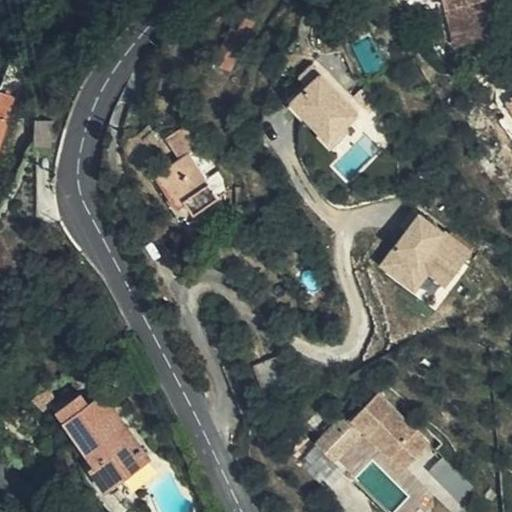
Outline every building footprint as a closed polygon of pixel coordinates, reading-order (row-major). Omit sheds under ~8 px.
[(428,0),(436,16),(454,36),(459,33),(467,50),(494,37),(488,29),(496,12),(494,9),(504,5),(501,0),(428,0)] [(361,109),(315,55),(299,69),(306,78),(288,93),(327,138),(361,109)] [(511,141),(511,105),(496,119),(511,141)] [(135,141),(152,126),(135,108),(119,123),(135,141)] [(53,142),(53,139),(53,119),(51,119),(39,119),(38,136),(37,141),(53,142)] [(183,131),(177,135),(176,136),(189,153),(162,174),(195,218),(228,193),(198,153),(208,145),(207,144),(201,136),(192,124),(183,131)] [(477,250),(421,208),(382,260),(418,288),(440,257),(460,273),(477,250)] [(258,329),(239,335),(253,377),(272,372),(268,362),(281,358),(271,326),(258,329)] [(94,374),(82,382),(82,383),(85,392),(86,390),(99,379),(94,374)] [(85,392),(82,383),(76,375),(52,393),(63,407),(85,392)] [(144,440),(99,379),(86,390),(85,392),(63,407),(92,446),(86,451),(104,471),(144,440)] [(296,433),(279,449),(306,479),(325,461),(314,449),(339,425),(337,424),(343,419),(382,460),(407,437),(359,386),(329,414),(323,408),(296,433)]
